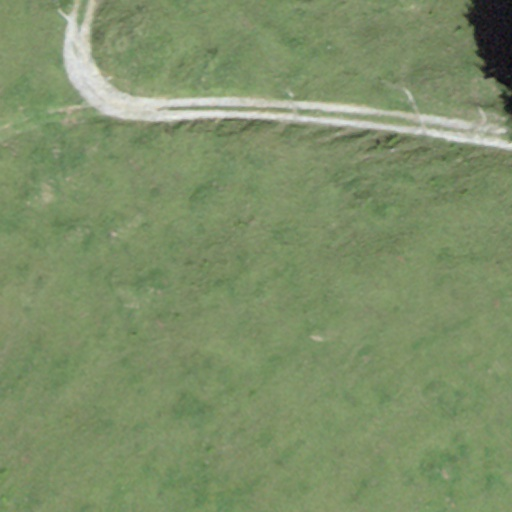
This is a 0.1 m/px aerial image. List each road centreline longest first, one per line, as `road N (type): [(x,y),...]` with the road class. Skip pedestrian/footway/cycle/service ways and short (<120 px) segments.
road 1 (track): [(82,0),(72,79),(146,114),(295,111),(511,144)]
road 2 (track): [(0,143),(29,129),(146,114)]
